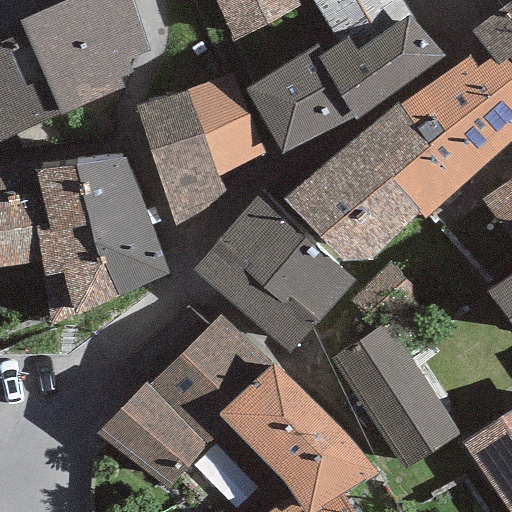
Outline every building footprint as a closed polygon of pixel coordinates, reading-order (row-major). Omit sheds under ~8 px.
[(130,0),(66,0),(18,20),(23,33),(0,42),(0,142),(125,89),(120,78),(131,73),(125,60),(151,49),(130,0)] [(302,6),(298,0),(213,0),(233,40),(302,6)] [(399,0),(310,0),(337,43),(348,36),(356,51),(409,15),(399,0)] [(511,0),(469,33),(490,59),(498,68),(508,61),(511,65),(511,0)] [(337,43),(322,53),(315,58),(351,118),(355,122),(442,58),(409,15),(356,51),(348,36),(337,43)] [(322,53),(316,45),(242,89),(281,156),(351,118),(315,58),(322,53)] [(470,56),(398,106),(430,147),(388,177),(420,214),(425,220),(511,141),(511,65),(508,61),(498,68),(490,59),(476,68),(470,56)] [(231,76),(135,108),(175,228),(228,206),(217,175),(263,154),(231,76)] [(396,103),(282,199),(340,263),(371,262),(420,214),(388,177),(430,147),(398,106),(396,103)] [(126,159),(75,167),(97,258),(102,256),(117,299),(168,276),(126,159)] [(97,258),(75,167),(33,172),(34,166),(0,167),(0,269),(40,262),(49,327),(117,299),(102,256),(97,258)] [(511,179),(482,199),(511,242),(511,179)] [(289,355),(356,283),(258,196),(192,270),(289,355)] [(390,262),(349,300),(374,327),(416,290),(390,262)] [(511,273),(485,291),(511,327),(511,273)] [(272,364),(218,316),(147,385),(145,381),(96,433),(167,490),(203,447),(227,424),(216,413),(272,364)] [(459,434),(387,323),(330,360),(402,471),(459,434)] [(347,439),(272,364),(216,413),(227,424),(277,476),(293,497),(302,511),(316,511),(341,496),(377,475),(347,439)] [(511,511),(511,410),(462,445),(508,511),(511,511)] [(350,511),(341,496),(316,511),(302,511),(293,497),(270,511),(350,511)]
